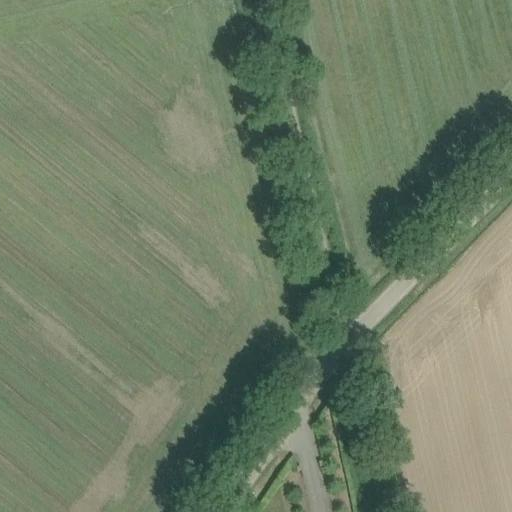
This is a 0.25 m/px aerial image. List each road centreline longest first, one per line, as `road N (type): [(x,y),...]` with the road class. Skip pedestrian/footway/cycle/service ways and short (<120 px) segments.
road 1 (track): [(265,0),(386,511)]
road 2 (unclassified): [(232,511),(342,345),(511,176)]
